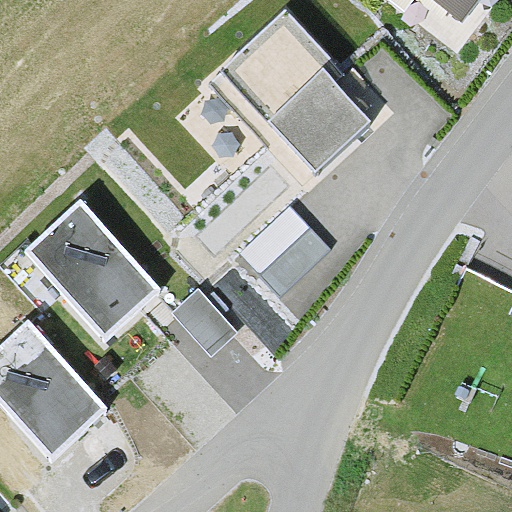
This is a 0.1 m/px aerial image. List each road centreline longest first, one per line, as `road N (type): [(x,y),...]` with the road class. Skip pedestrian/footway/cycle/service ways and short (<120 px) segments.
road 1 (residential): [(511,108),(412,247),(337,380)]
road 2 (residential): [(337,380),(187,511)]
road 3 (residential): [(337,380),(297,511)]
